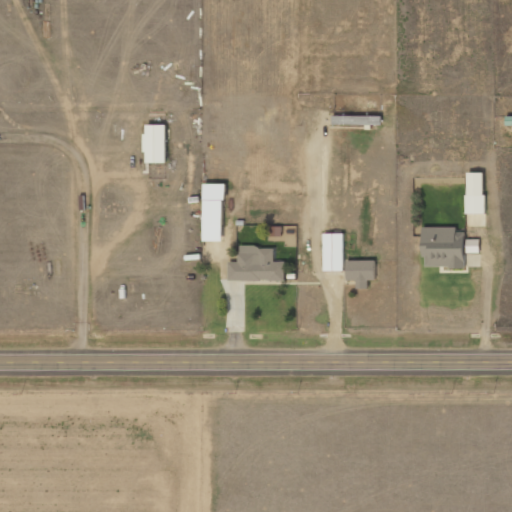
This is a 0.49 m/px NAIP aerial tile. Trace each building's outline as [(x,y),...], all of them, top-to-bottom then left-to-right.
[(166,124),(145,124),(145,163),(167,163),(166,124)] [(485,173),(467,172),(467,213),(485,214),(485,173)] [(204,241),(225,241),(225,183),(205,183),(204,241)] [(271,237),(283,237),(283,227),(271,226),(271,237)] [(457,227),(424,227),(424,267),(465,267),(465,232),(457,232),(457,227)] [(344,271),(344,233),(324,233),(325,271),(344,271)] [(480,253),(480,239),(467,239),(467,253),(480,253)] [(275,247),(240,247),(240,262),(230,262),(230,281),(286,281),(286,262),(275,262),(275,247)] [(348,260),(348,281),(357,281),(357,289),(368,289),(368,280),(376,281),(376,261),(348,260)]
